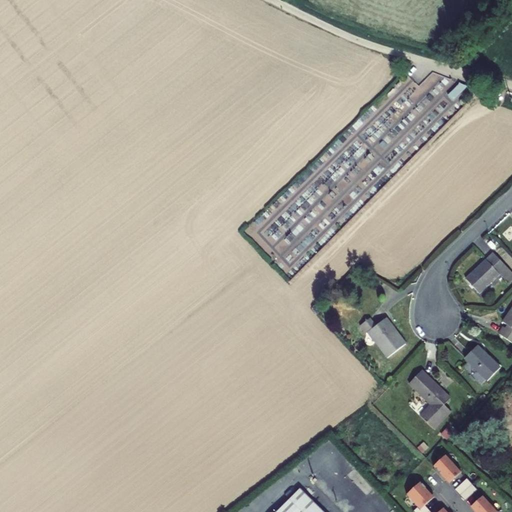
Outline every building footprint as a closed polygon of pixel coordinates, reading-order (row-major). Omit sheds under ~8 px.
[(455,86),(442,99),(447,104),(460,91),(455,86)] [(477,92),(471,98),(475,103),(482,97),(477,92)] [(511,283),(511,274),(492,254),(465,282),(480,298),(500,277),(509,286),(511,283)] [(511,311),(503,325),(509,328),(508,330),(504,328),(499,335),(511,343),(511,311)] [(374,319),(365,326),(370,336),(373,334),(388,361),(408,348),(391,322),(380,328),(374,319)] [(500,368),(478,346),(464,361),(475,372),(470,377),(481,388),(500,368)] [(451,400),(422,372),(407,387),(428,408),(419,417),(433,431),(450,414),(443,407),(451,400)] [(432,468),(444,481),(448,478),(451,482),(460,474),(444,457),(432,468)] [(471,486),(466,480),(453,491),(458,497),(471,486)] [(430,496),(419,484),(405,497),(417,509),(419,511),(424,508),(430,503),(426,499),(430,496)] [(476,491),(471,486),(458,497),(464,503),(476,491)] [(318,511),(296,490),(273,511),(318,511)] [(476,509),(473,511),(495,511),(482,498),(473,506),(476,509)]
